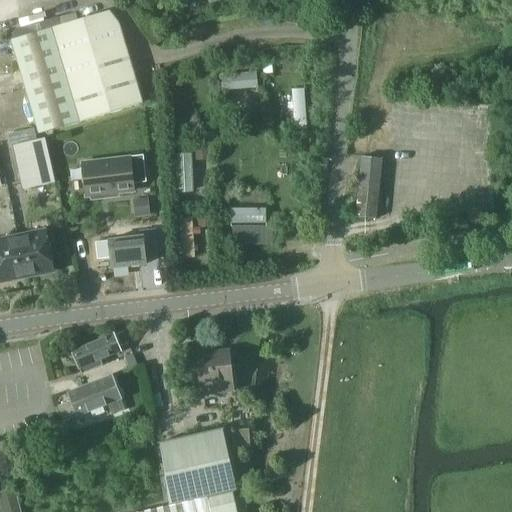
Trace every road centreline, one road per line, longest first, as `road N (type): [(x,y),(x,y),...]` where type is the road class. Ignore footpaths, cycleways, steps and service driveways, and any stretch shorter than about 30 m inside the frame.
road 1 (tertiary): [(0,326),(330,284)]
road 2 (unclassified): [(330,284),(352,0)]
road 3 (tertiary): [(330,284),(511,261)]
